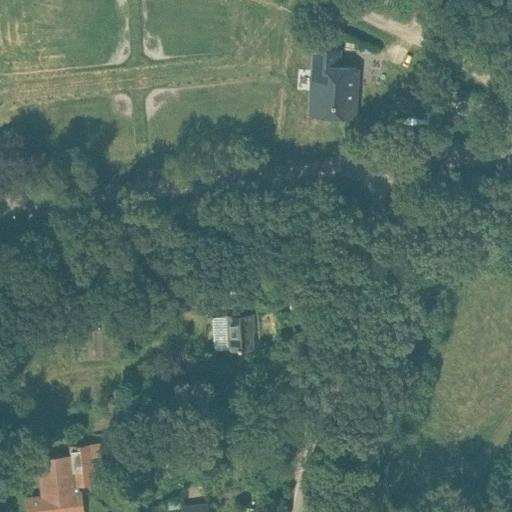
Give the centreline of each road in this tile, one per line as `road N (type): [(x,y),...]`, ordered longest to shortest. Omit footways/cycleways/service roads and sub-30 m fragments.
road 1 (tertiary): [(385,162),(0,205)]
road 2 (unclassified): [(300,511),(385,162)]
road 3 (tertiary): [(511,153),(385,162)]
